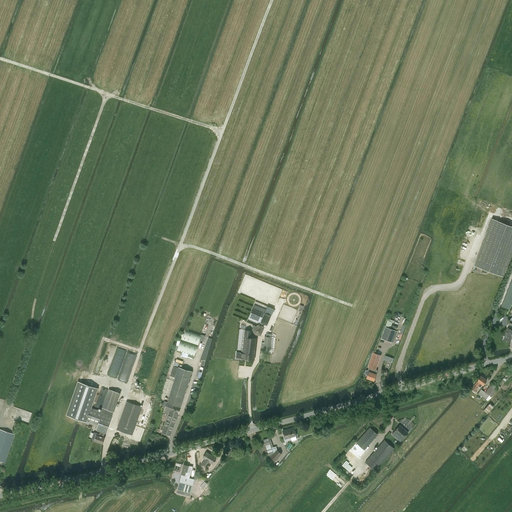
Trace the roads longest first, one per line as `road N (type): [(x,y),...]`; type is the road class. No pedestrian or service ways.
road 1 (unclassified): [(511,358),(0,494)]
road 2 (track): [(109,468),(126,390),(272,0)]
road 3 (track): [(0,416),(110,91),(0,55)]
road 4 (track): [(352,304),(147,229)]
road 5 (track): [(323,511),(391,424),(387,391)]
